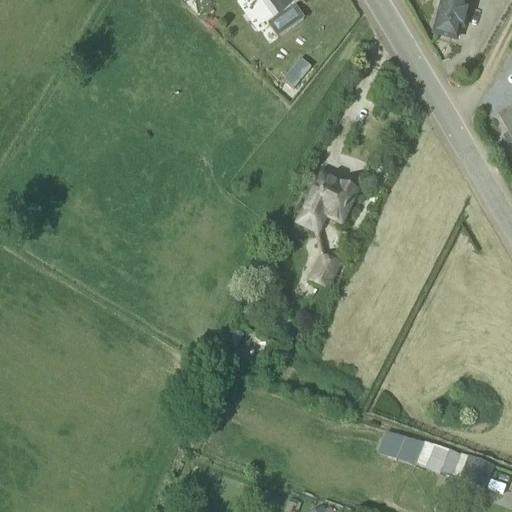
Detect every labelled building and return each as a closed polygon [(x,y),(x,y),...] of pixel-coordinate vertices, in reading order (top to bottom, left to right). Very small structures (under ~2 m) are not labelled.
[(311,0),(257,0),(264,9),(265,8),(277,25),(266,33),(276,47),(303,28),(293,13),(312,0),(311,0)] [(465,15),(468,0),(436,0),(440,2),(429,44),(455,51),(459,39),(462,39),(468,16),(465,15)] [(511,115),(496,125),(511,152),(511,115)] [(367,208),(373,211),(388,181),(369,172),(360,191),(370,195),(367,208)] [(292,233),(316,244),(324,227),(340,235),(357,200),(317,180),(292,233)] [(319,262),(305,289),(325,300),(340,272),(319,262)] [(447,460),(439,481),(457,488),(456,490),(482,500),(492,475),(457,462),(456,464),(447,460)] [(437,511),(448,511),(451,505),(442,501),(437,511)]
